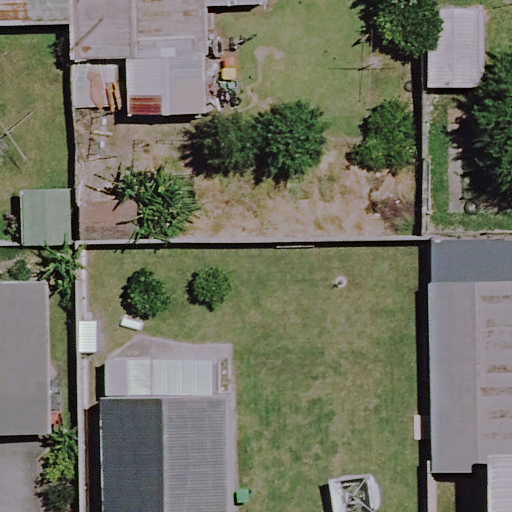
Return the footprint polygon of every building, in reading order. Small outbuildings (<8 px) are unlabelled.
[(210,0),(211,10),(268,8),(267,0),(210,0)] [(484,12),(431,13),(432,92),(485,91),(484,12)] [(491,511),(511,511),(511,238),(425,241),(434,486),(490,484),(491,511)] [(0,436),(54,435),(51,291),(0,291),(0,436)] [(156,364),(111,363),(106,511),(235,511),(239,403),(155,400),(156,364)]
